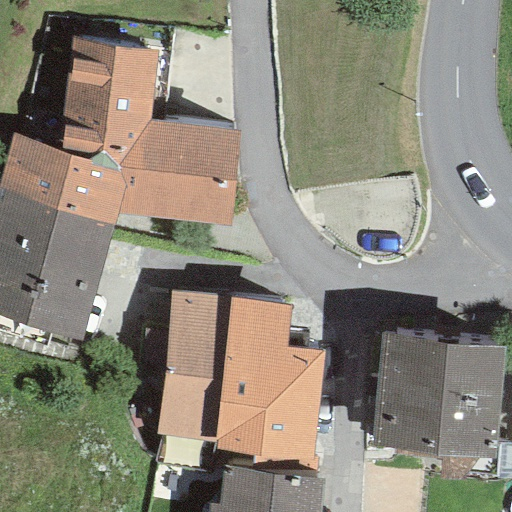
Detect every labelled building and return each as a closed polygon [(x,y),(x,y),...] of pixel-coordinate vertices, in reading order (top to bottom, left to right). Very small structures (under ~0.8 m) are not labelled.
[(229,227),(238,132),(149,121),(156,51),(71,36),(61,150),(12,133),(0,178),(0,189),(112,226),(117,214),(229,227)] [(0,189),(0,317),(80,341),(112,226),(0,189)] [(228,299),(172,292),(156,434),(213,440),(228,299)] [(285,347),(289,307),(228,299),(213,440),(212,451),(253,458),(251,466),(296,472),(315,471),(316,459),(312,458),(323,354),(285,347)] [(382,334),(373,448),(494,459),(505,350),(382,334)] [(511,478),(511,443),(499,443),(496,479),(511,478)] [(207,511),(319,511),(322,480),(224,466),(220,505),(208,504),(207,511)]
